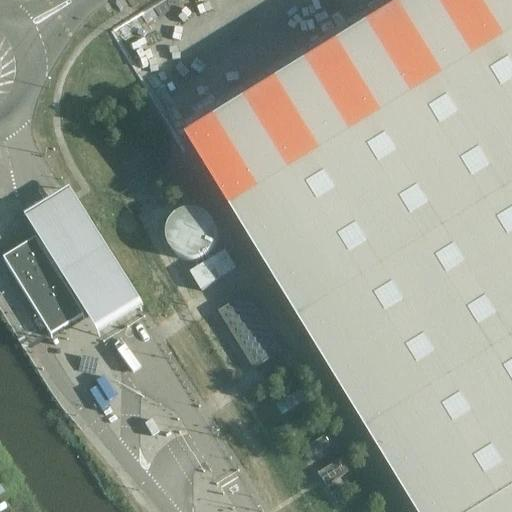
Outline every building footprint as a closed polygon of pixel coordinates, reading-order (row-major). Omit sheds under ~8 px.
[(412,505),(416,511),(477,511),(511,491),(511,0),(428,0),(191,146),(194,150),(412,505)] [(37,240),(85,318),(97,338),(110,330),(131,317),(138,313),(81,220),(65,193),(58,198),(37,210),(24,218),(37,240)] [(194,263),(202,261),(209,256),(214,250),(217,242),(217,234),(215,226),(210,219),(203,215),(195,212),(187,213),(179,216),(173,222),(169,229),(167,237),(168,245),(172,253),(178,258),(186,262),(194,263)] [(51,339),(85,318),(37,240),(3,261),(51,339)] [(237,271),(227,253),(226,253),(191,274),(202,292),(204,291),(237,271)] [(219,313),(254,370),(284,352),(249,295),(219,313)] [(300,391),(276,406),(283,417),(307,402),(300,391)] [(303,450),(310,461),(335,446),(328,435),(303,450)] [(318,474),(326,487),(351,472),(343,459),(318,474)] [(331,495),(337,505),(346,500),(339,490),(331,495)]
